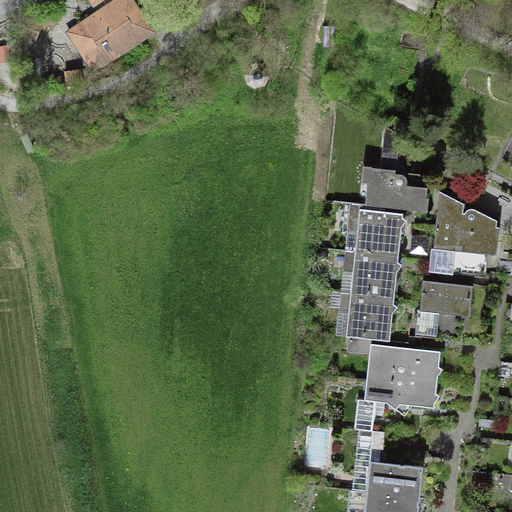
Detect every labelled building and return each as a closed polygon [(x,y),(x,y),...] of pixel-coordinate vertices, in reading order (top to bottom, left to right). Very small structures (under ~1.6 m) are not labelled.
[(158,33),(135,0),(116,0),(91,17),(68,33),(96,75),(158,33)] [(395,170),(369,167),(365,205),(425,211),(426,200),(427,188),(407,186),(407,183),(407,181),(407,180),(406,179),(406,178),(405,177),(404,176),(403,175),(402,175),(400,174),(395,174),(395,170)] [(432,249),(430,271),(453,274),(453,270),(481,273),(483,251),(493,252),(495,241),(497,221),(474,210),(473,209),(471,209),(470,209),(468,210),(467,210),(466,211),(465,212),(465,213),(464,214),(463,214),(464,204),(439,192),(433,249),(432,249)] [(355,252),(398,256),(400,242),(401,228),(406,221),(402,218),(403,214),(360,209),(355,252)] [(398,263),(398,256),(355,252),(351,294),(394,298),(395,285),(397,272),(401,265),(398,263)] [(423,281),(420,309),(418,309),(415,336),(457,341),(460,315),(470,316),(471,303),(473,286),(423,281)] [(394,298),(351,294),(346,336),(389,341),(391,327),(392,314),(397,307),(393,304),(394,298)] [(370,344),(367,372),(437,379),(438,375),(442,369),(438,366),(439,360),(440,351),(370,344)] [(437,385),(437,379),(367,372),(364,400),(385,402),(396,409),(399,404),(434,408),(435,402),(439,396),(436,393),(437,385)] [(367,492),(419,497),(421,482),(423,467),(370,461),(367,492)] [(417,511),(419,497),(367,492),(364,511),(417,511)]
